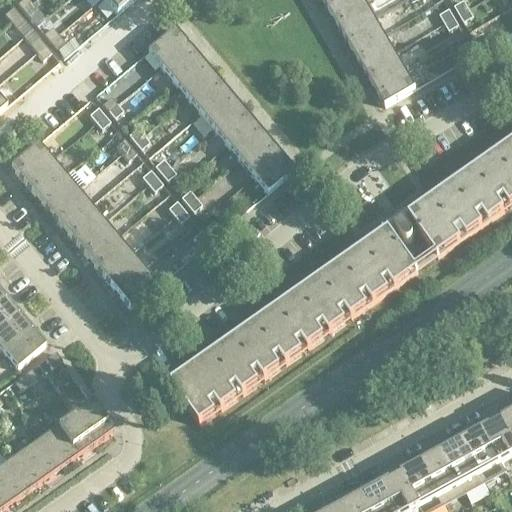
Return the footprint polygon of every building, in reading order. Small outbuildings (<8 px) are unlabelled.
[(26,0),(17,7),(23,15),(32,8),(26,0)] [(137,0),(104,0),(102,2),(116,18),(137,0)] [(364,3),(361,0),(328,0),(323,3),(333,21),(364,3)] [(374,21),(364,3),(333,21),(344,39),(374,21)] [(464,5),(454,10),(459,18),(469,13),(464,5)] [(38,15),(32,8),(23,15),(29,22),(38,15)] [(19,19),(13,11),(4,18),(10,26),(19,19)] [(454,21),(449,13),(440,19),(444,27),(454,21)] [(473,21),(469,13),(459,18),(464,27),(473,21)] [(25,26),(19,19),(10,26),(16,33),(25,26)] [(384,38),(374,21),(344,39),(354,56),(384,38)] [(459,30),(454,21),(444,27),(449,35),(459,30)] [(52,32),(43,39),(50,46),(58,39),(52,32)] [(188,49),(174,32),(147,55),(161,72),(188,49)] [(395,56),(384,38),(354,56),(364,74),(395,56)] [(483,38),(474,44),(480,55),(490,49),(483,38)] [(64,46),(58,39),(50,46),(56,53),(64,46)] [(45,50),(39,43),(30,50),(36,57),(45,50)] [(475,58),(469,47),(459,52),(466,63),(475,58)] [(201,64),(188,49),(161,72),(174,87),(201,64)] [(51,57),(45,50),(36,57),(43,64),(51,57)] [(405,74),(395,56),(364,74),(374,91),(405,74)] [(214,80),(201,64),(174,87),(187,103),(214,80)] [(416,92),(405,74),(374,91),(385,110),(416,92)] [(227,96),(214,80),(187,103),(200,118),(227,96)] [(240,111),(227,96),(200,118),(213,134),(240,111)] [(111,101),(102,108),(108,116),(117,109),(111,101)] [(123,116),(117,109),(108,116),(114,123),(123,116)] [(253,127),(240,111),(213,134),(226,150),(253,127)] [(104,120),(98,112),(89,120),(95,127),(104,120)] [(110,127),(104,120),(95,127),(101,134),(110,127)] [(267,143),(253,127),(226,150),(239,165),(267,143)] [(137,133),(128,140),(134,147),(143,140),(137,133)] [(149,147),(143,140),(134,147),(141,154),(149,147)] [(511,140),(406,215),(438,261),(511,208),(511,140)] [(280,158),(267,143),(239,165),(253,181),(280,158)] [(130,151),(124,144),(115,151),(121,158),(130,151)] [(51,164),(37,147),(10,170),(24,187),(51,164)] [(136,158),(130,151),(121,158),(127,165),(136,158)] [(293,175),(280,158),(253,181),(266,197),(293,175)] [(64,179),(51,164),(24,187),(37,202),(64,179)] [(163,164),(155,171),(161,178),(169,171),(163,164)] [(175,178),(169,171),(161,178),(167,185),(175,178)] [(72,174),(65,180),(64,179),(37,202),(50,218),(77,195),(77,194),(84,188),(72,174)] [(156,182),(150,175),(142,182),(148,189),(156,182)] [(162,189),(156,182),(148,189),(154,196),(162,189)] [(90,211),(77,195),(50,218),(63,233),(90,211)] [(189,195),(181,202),(187,209),(195,202),(189,195)] [(202,210),(195,202),(187,209),(193,217),(202,210)] [(182,213),(176,206),(168,213),(174,220),(182,213)] [(104,226),(90,211),(63,233),(76,249),(104,226)] [(188,221),(182,213),(174,220),(180,228),(188,221)] [(413,237),(403,224),(394,230),(403,243),(404,244),(405,244),(406,245),(407,245),(409,245),(410,245),(411,244),(412,243),(413,242),(413,240),(413,239),(413,237)] [(214,225),(206,232),(214,242),(222,234),(214,225)] [(117,242),(104,226),(76,249),(90,265),(117,242)] [(418,275),(386,229),(168,383),(171,387),(200,429),(418,275)] [(209,245),(201,236),(193,243),(201,252),(209,245)] [(130,257),(117,242),(90,265),(103,280),(130,257)] [(143,273),(130,257),(103,280),(116,296),(143,273)] [(157,289),(143,273),(116,296),(130,312),(157,289)] [(8,301),(7,300),(0,306),(0,333),(21,316),(20,315),(18,317),(5,303),(8,301)] [(21,316),(0,333),(0,353),(3,357),(34,331),(33,331),(31,333),(19,318),(21,316)] [(34,332),(34,331),(3,357),(17,374),(45,350),(45,351),(46,350),(45,349),(32,334),(34,332)] [(62,365),(56,356),(45,363),(51,372),(62,365)] [(37,382),(31,373),(21,380),(28,389),(37,382)] [(28,389),(21,380),(14,386),(20,395),(28,389)] [(92,408),(74,420),(95,449),(112,437),(92,408)] [(511,418),(502,423),(511,441),(511,418)] [(95,449),(74,420),(58,432),(78,461),(95,449)] [(511,460),(511,441),(502,423),(482,434),(501,467),(511,460)] [(78,461),(58,432),(41,444),(61,472),(78,461)] [(501,467),(482,434),(462,445),(484,485),(505,474),(501,467)] [(61,472),(41,444),(24,455),(45,484),(61,472)] [(484,485),(462,445),(442,456),(464,496),(484,485)] [(45,484),(24,455),(8,467),(28,496),(45,484)] [(464,496),(442,456),(422,467),(444,507),(464,496)] [(28,496),(8,467),(0,472),(0,492),(11,508),(28,496)] [(434,511),(444,507),(422,467),(402,478),(420,511),(434,511)] [(418,511),(420,511),(402,478),(382,489),(394,511),(418,511)] [(394,511),(382,489),(362,500),(368,511),(394,511)] [(0,511),(4,511),(11,508),(0,492),(0,511)] [(368,511),(362,500),(342,511),(368,511)]
